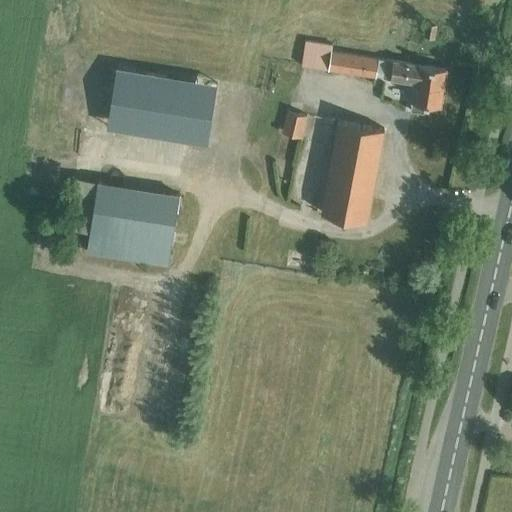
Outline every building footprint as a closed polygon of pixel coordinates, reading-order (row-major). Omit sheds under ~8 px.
[(426,22),(423,36),(434,37),(436,24),(426,22)] [(378,57),(331,49),(330,49),(331,44),(307,41),(304,64),(328,67),(375,75),(378,57)] [(423,111),(425,102),(440,104),(446,67),(386,58),(383,75),(414,80),(410,108),(423,111)] [(118,134),(218,145),(224,83),(125,73),(118,134)] [(277,125),(276,129),(286,132),(301,136),(301,135),(307,114),(286,108),(281,126),(277,125)] [(383,127),(338,119),(320,211),(366,219),(383,127)] [(235,175),(238,158),(189,151),(187,168),(235,175)] [(185,194),(104,186),(97,260),(178,268),(185,194)] [(275,268),(274,293),(309,295),(310,269),(275,268)] [(129,342),(130,328),(143,329),(147,286),(118,283),(113,340),(129,342)] [(105,385),(120,388),(130,350),(114,346),(105,385)]
